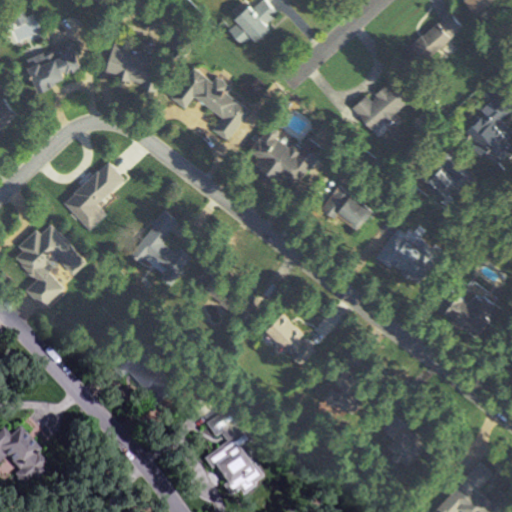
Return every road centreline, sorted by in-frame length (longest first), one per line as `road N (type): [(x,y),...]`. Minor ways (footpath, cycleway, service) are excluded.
road 1 (residential): [(511,422),(147,140),(117,126),(83,129),(0,197)]
road 2 (residential): [(180,511),(0,304)]
